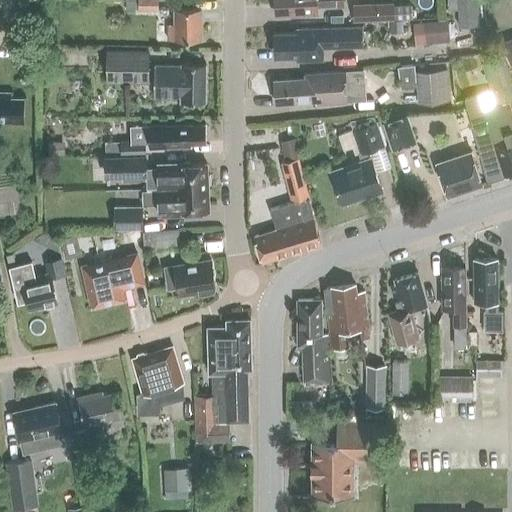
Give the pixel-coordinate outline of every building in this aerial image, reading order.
[(12,0),(0,0),(0,23),(12,23),(12,0)] [(158,9),(158,0),(125,0),(126,9),(158,9)] [(276,16),(316,14),(316,6),(342,5),(341,0),(271,0),(271,1),(275,4),(276,16)] [(457,10),(458,27),(479,26),(477,0),(445,0),(447,11),(457,10)] [(353,22),(394,19),(393,2),(352,4),(353,22)] [(168,40),(200,40),(200,8),(173,8),(173,24),(168,24),(168,40)] [(449,41),(447,19),(422,22),(424,43),(449,41)] [(362,27),(294,29),(294,33),(274,33),(275,57),(295,57),(296,61),(322,60),(322,49),(363,48),(362,27)] [(510,67),(511,66),(511,38),(501,42),(510,67)] [(482,64),(495,105),(482,110),(477,96),(464,100),(487,183),(504,177),(504,176),(511,173),(511,112),(508,101),(511,99),(511,78),(504,55),(502,56),(500,49),(481,56),(484,63),(482,64)] [(149,50),(106,50),(106,82),(148,83),(149,68),(149,50)] [(148,83),(154,83),(154,94),(181,95),(181,102),(203,102),(204,64),(181,63),(181,65),(154,65),(154,68),(149,68),(148,83)] [(448,103),(447,70),(416,71),(417,104),(448,103)] [(275,103),(325,100),(325,103),(346,101),(344,71),(304,74),(305,79),(274,81),(275,103)] [(0,121),(22,122),(23,98),(9,98),(9,93),(0,92),(0,121)] [(459,131),(465,150),(476,147),(470,128),(464,110),(451,114),(457,132),(459,131)] [(416,143),(407,115),(382,123),(392,151),(416,143)] [(349,120),(352,131),(363,161),(330,172),(341,204),(381,190),(370,157),(370,158),(368,151),(383,146),(373,116),(349,120)] [(191,143),(206,143),(205,124),(148,126),(149,143),(164,142),(164,147),(191,146),(191,143)] [(146,154),(145,140),(120,141),(121,155),(146,154)] [(447,196),(481,184),(470,152),(436,164),(447,196)] [(104,178),(146,178),(145,156),(104,156),(104,178)] [(271,210),(272,216),(277,230),(255,237),(262,262),(320,244),(307,199),(308,199),(297,159),(280,163),(291,203),(271,210)] [(158,190),(158,191),(176,191),(208,191),(207,164),(190,165),(190,162),(175,163),(175,165),(157,165),(158,190)] [(208,191),(176,191),(158,191),(159,216),(192,215),(191,212),(208,211),(208,191)] [(142,206),(113,206),(113,229),(142,229),(142,206)] [(180,246),(178,229),(142,232),(144,249),(180,246)] [(137,254),(112,260),(111,258),(82,265),(91,307),(125,299),(122,287),(143,282),(137,254)] [(53,274),(66,271),(62,256),(50,259),(53,274)] [(502,311),(497,311),(497,259),(473,259),(474,303),(485,303),(485,311),(483,311),(483,331),(502,331),(502,311)] [(213,287),(214,286),(210,260),(174,265),(175,268),(164,270),(167,289),(178,288),(179,295),(199,292),(211,289),(213,288),(213,287)] [(27,301),(28,308),(56,301),(50,273),(35,277),(32,262),(8,267),(17,304),(27,301)] [(465,326),(464,307),(464,267),(441,267),(442,307),(453,307),(453,326),(465,326)] [(418,338),(411,314),(409,307),(425,303),(417,273),(394,279),(395,285),(391,286),(397,310),(387,313),(395,344),(418,338)] [(347,348),(345,329),(360,327),(361,334),(368,333),(364,291),(356,292),(355,285),(326,288),(324,291),(329,331),(331,350),(347,348)] [(304,384),(328,382),(326,334),(320,334),(320,299),(297,300),(297,345),(303,344),(304,384)] [(247,369),(251,368),(250,319),(226,320),(226,327),(208,327),(209,373),(213,373),(213,395),(195,395),(196,440),(229,440),(228,421),(248,420),(247,369)] [(184,398),(182,382),(172,346),(144,354),(142,352),(137,354),(136,357),(132,359),(142,392),(136,394),(136,415),(160,414),(160,406),(184,398)] [(489,360),(476,360),(476,375),(497,375),(497,360),(489,360)] [(407,361),(391,361),(391,393),(407,393),(407,361)] [(384,417),(386,365),(367,364),(365,417),(384,417)] [(473,401),(472,376),(439,376),(439,401),(473,401)] [(83,425),(123,416),(117,392),(99,397),(98,393),(77,398),(83,425)] [(63,444),(60,431),(54,403),(33,407),(34,411),(15,416),(20,440),(23,453),(63,444)] [(310,474),(311,474),(311,495),(352,495),(352,461),(380,460),(380,422),(336,422),(336,442),(311,442),(311,463),(309,463),(310,474)] [(89,450),(85,431),(73,434),(77,453),(89,450)] [(12,508),(38,504),(36,491),(31,458),(5,462),(10,495),(12,508)] [(188,490),(188,469),(163,469),(164,491),(188,490)]
